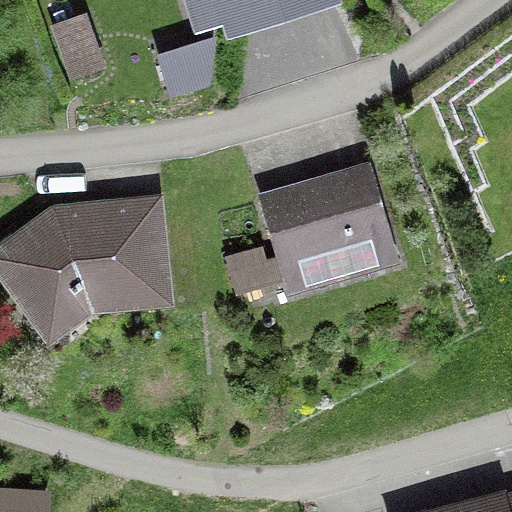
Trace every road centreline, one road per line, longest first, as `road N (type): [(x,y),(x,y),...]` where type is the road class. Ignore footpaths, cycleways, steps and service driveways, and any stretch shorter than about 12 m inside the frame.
road 1 (residential): [(0,425),(120,467),(286,495),(368,494),(511,444)]
road 2 (residential): [(0,156),(164,138),(283,110),(396,64),(486,0)]
